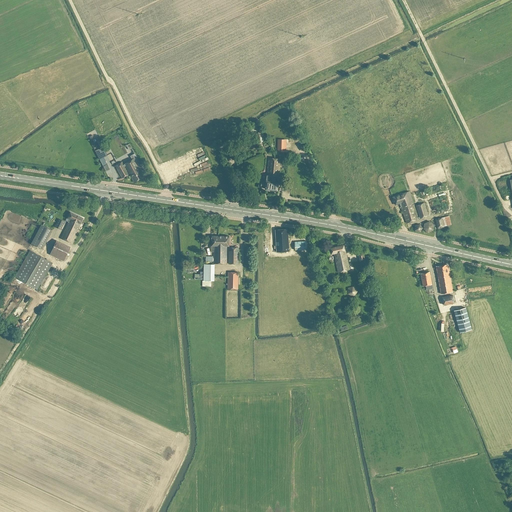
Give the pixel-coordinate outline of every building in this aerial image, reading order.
[(252,126),(243,131),(245,137),(255,132),(252,126)] [(258,132),(254,136),(256,141),(261,142),(265,138),(263,133),(258,132)] [(226,148),(230,158),(257,145),(252,135),(226,148)] [(97,149),(101,148),(101,152),(105,151),(102,138),(95,139),(97,149)] [(295,152),(295,140),(278,140),(277,152),(295,152)] [(196,153),(205,150),(203,144),(194,147),(196,153)] [(144,177),(141,172),(140,169),(134,158),(124,164),(134,182),(144,177)] [(272,176),(274,158),(268,158),(266,181),(266,183),(261,182),(261,187),(265,187),(265,189),(270,190),(271,186),(272,186),(273,181),(271,181),(272,176)] [(280,159),(274,158),(272,176),(271,181),(273,181),(272,186),(271,186),(270,190),(277,190),(278,182),(280,159)] [(122,178),(128,174),(122,162),(115,166),(122,178)] [(419,217),(417,217),(411,198),(409,192),(392,197),(395,205),(399,203),(407,223),(419,218),(419,217)] [(420,218),(428,215),(424,203),(416,205),(420,218)] [(61,238),(71,243),(83,218),(70,212),(67,218),(70,219),(61,238)] [(451,225),(449,216),(435,219),(438,229),(443,228),(443,227),(451,225)] [(55,227),(63,231),(67,223),(59,219),(55,227)] [(429,221),(423,223),(423,229),(428,232),(433,230),(433,224),(429,221)] [(52,230),(40,224),(31,243),(42,249),(52,230)] [(419,224),(414,225),(415,231),(420,232),(422,228),(419,224)] [(218,241),(218,236),(211,236),(211,246),(214,246),(217,246),(217,244),(220,244),(220,241),(218,241)] [(214,256),(214,262),(214,263),(226,264),(226,246),(229,246),(229,236),(218,236),(218,241),(220,241),(220,244),(217,244),(217,246),(214,246),(214,256)] [(50,255),(63,261),(70,247),(56,240),(50,255)] [(306,241),(290,242),(291,250),(307,249),(306,241)] [(335,260),(346,257),(344,245),(330,248),(331,254),(334,253),(335,260)] [(229,248),(229,264),(238,264),(238,248),(229,248)] [(37,289),(52,263),(30,251),(15,277),(37,289)] [(296,254),(281,257),(286,284),(301,281),(296,254)] [(346,257),(335,260),(338,272),(349,269),(346,257)] [(184,265),(184,269),(184,272),(194,272),(193,265),(195,265),(195,262),(192,262),(192,265),(184,265)] [(214,281),(214,264),(204,264),(203,280),(214,281)] [(441,294),(452,292),(447,264),(436,266),(441,294)] [(237,290),(237,272),(228,272),(228,290),(237,290)] [(431,285),(429,272),(420,273),(423,286),(431,285)] [(7,302),(11,296),(7,293),(3,299),(7,302)] [(442,297),(443,305),(454,303),(453,295),(442,297)] [(33,311),(37,305),(33,303),(31,306),(29,304),(24,312),(28,315),(31,310),(33,311)] [(471,329),(465,307),(454,310),(460,332),(471,329)] [(24,325),(29,319),(25,315),(19,322),(24,325)]
